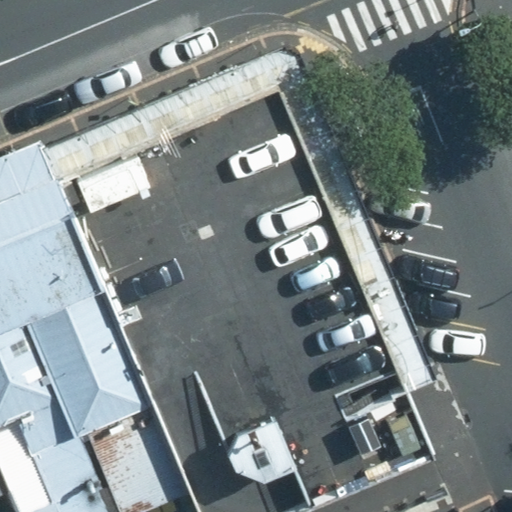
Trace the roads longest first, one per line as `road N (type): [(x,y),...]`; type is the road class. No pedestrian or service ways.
road 1 (residential): [(392,0),(511,280)]
road 2 (secondary): [(0,59),(148,0)]
